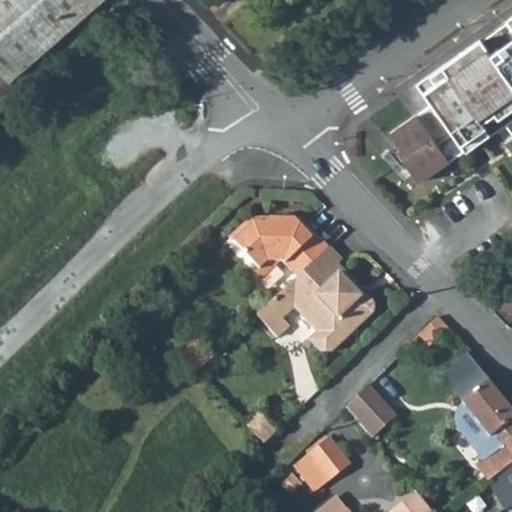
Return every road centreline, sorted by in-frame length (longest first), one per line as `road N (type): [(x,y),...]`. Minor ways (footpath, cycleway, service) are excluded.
road 1 (unclassified): [(274,122),(213,153),(0,348)]
road 2 (residential): [(274,122),(511,365)]
road 3 (residential): [(274,122),(463,0)]
road 4 (residential): [(155,0),(274,122)]
